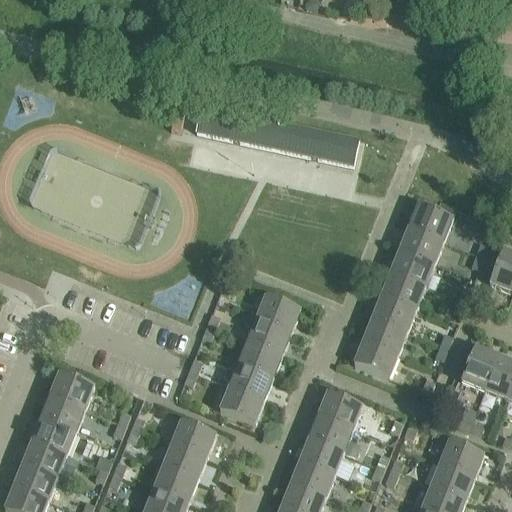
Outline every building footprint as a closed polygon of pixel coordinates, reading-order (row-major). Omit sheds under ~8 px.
[(204,112),(198,139),(354,173),(360,145),(204,112)] [(419,211),(410,234),(444,248),(454,225),(419,211)] [(489,230),(484,242),(492,245),(497,233),(489,230)] [(410,234),(400,257),(435,271),(444,248),(410,234)] [(481,249),(477,261),(485,264),(489,253),(481,249)] [(490,290),(511,299),(511,258),(504,256),(490,290)] [(400,257),(391,280),(426,294),(435,271),(400,257)] [(480,276),(485,264),(477,261),(472,273),(480,276)] [(391,280),(382,302),(417,316),(426,294),(391,280)] [(234,290),(226,287),(221,299),(229,302),(234,290)] [(463,295),(458,307),(467,310),(471,298),(463,295)] [(382,302),(373,325),(408,339),(417,316),(382,302)] [(266,303),(257,326),(292,340),(301,316),(266,303)] [(458,307),(454,318),(462,322),(466,311),(467,310),(458,307)] [(220,324),(212,321),(208,332),(216,335),(220,324)] [(373,325),(364,348),(399,362),(408,339),(373,325)] [(292,340),(257,326),(248,349),(283,363),(292,340)] [(216,335),(208,332),(203,344),(211,347),(216,335)] [(445,340),(440,352),(449,355),(453,343),(445,340)] [(355,371),(390,385),(399,362),(364,348),(355,371)] [(283,363),(248,349),(239,371),(274,385),(283,363)] [(440,352),(436,364),(444,367),(449,355),(440,352)] [(462,388),(485,398),(499,363),(476,354),(462,388)] [(511,396),(511,368),(499,363),(485,398),(508,407),(511,396)] [(202,369),(194,366),(190,377),(198,381),(202,369)] [(274,385),(239,371),(230,394),(265,408),(274,385)] [(198,381),(190,377),(185,389),(193,393),(198,381)] [(61,379),(51,403),(86,416),(95,393),(61,379)] [(422,397),(430,401),(435,389),(427,385),(422,397)] [(265,408),(230,394),(221,417),(255,431),(265,408)] [(328,399),(319,423),(354,437),(363,413),(328,399)] [(51,403),(42,425),(77,439),(86,416),(51,403)] [(465,413),(461,425),(472,430),(477,418),(465,413)] [(123,418),(118,429),(127,433),(131,421),(123,418)] [(137,423),(132,435),(140,438),(145,426),(137,423)] [(319,423),(310,445),(345,459),(354,437),(319,423)] [(42,425),(33,448),(68,462),(77,439),(42,425)] [(461,425),(457,433),(469,438),(472,430),(461,425)] [(395,427),(390,439),(399,442),(403,430),(395,427)] [(182,428),(173,451),(207,465),(217,442),(182,428)] [(122,444),(127,433),(118,429),(114,441),(122,444)] [(484,435),(472,430),(469,438),(481,443),(484,435)] [(409,432),(404,444),(412,448),(417,436),(409,432)] [(136,450),(140,438),(132,435),(127,447),(136,450)] [(511,445),(506,443),(503,452),(511,455),(511,445)] [(310,445),(301,468),(336,482),(345,459),(310,445)] [(33,448),(24,471),(59,484),(68,462),(33,448)] [(450,448),(441,471),(475,485),(485,462),(450,448)] [(207,465),(173,451),(164,474),(198,488),(207,465)] [(382,461),(377,472),(385,475),(390,464),(382,461)] [(105,463),(100,475),(108,478),(113,466),(105,463)] [(396,466),(391,478),(399,481),(404,469),(396,466)] [(119,468),(114,480),(122,483),(127,472),(119,468)] [(301,468),(292,491),(327,505),(336,482),(301,468)] [(24,471),(15,493),(50,507),(59,484),(24,471)] [(475,485),(441,471),(432,494),(466,508),(475,485)] [(381,487),(385,475),(377,472),(372,484),(381,487)] [(198,488),(164,474),(155,496),(189,510),(198,488)] [(104,490),(108,478),(100,475),(96,486),(104,490)] [(394,493),(399,481),(391,478),(386,490),(394,493)] [(117,495),(122,483),(114,480),(109,492),(117,495)] [(292,491),(283,511),(323,511),(327,505),(292,491)] [(47,511),(50,507),(15,493),(7,511),(47,511)] [(464,511),(466,508),(432,494),(424,511),(464,511)] [(188,511),(189,510),(155,496),(148,511),(188,511)]
